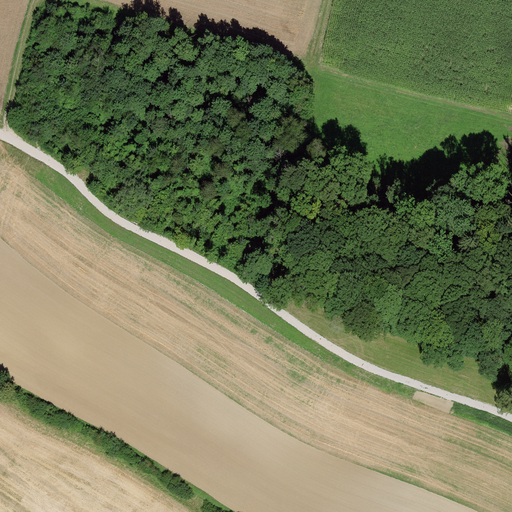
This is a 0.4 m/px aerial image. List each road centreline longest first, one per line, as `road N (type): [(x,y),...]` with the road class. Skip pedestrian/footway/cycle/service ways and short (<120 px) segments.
road 1 (track): [(0,132),(44,155),(99,207),(227,274),(359,363),(511,417)]
road 2 (track): [(14,138),(11,113),(37,0)]
